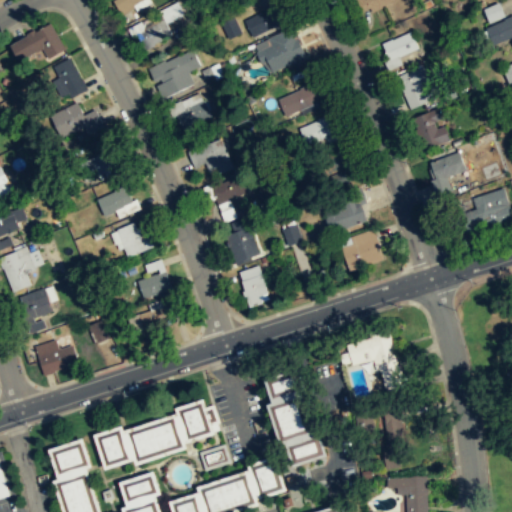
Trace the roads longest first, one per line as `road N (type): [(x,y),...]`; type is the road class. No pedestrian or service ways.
road 1 (residential): [(318,0),(430,277),(468,418),(473,511)]
road 2 (tertiary): [(511,251),(0,417)]
road 3 (residential): [(73,0),(184,227),(226,344)]
